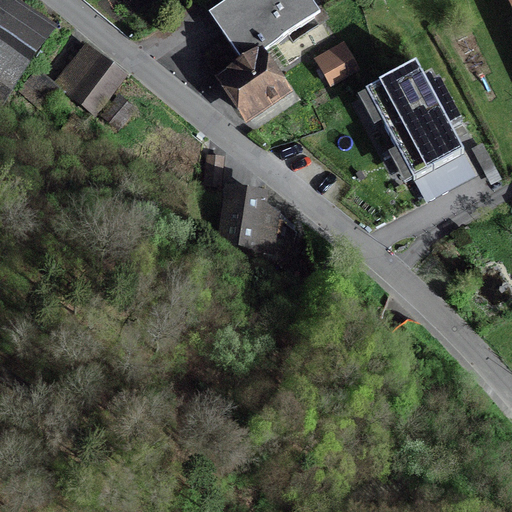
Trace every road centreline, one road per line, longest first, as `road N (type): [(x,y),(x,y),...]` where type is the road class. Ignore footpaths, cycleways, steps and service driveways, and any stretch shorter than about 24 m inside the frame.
road 1 (residential): [(64,0),(400,285),(511,414)]
road 2 (track): [(123,511),(85,442),(0,374)]
